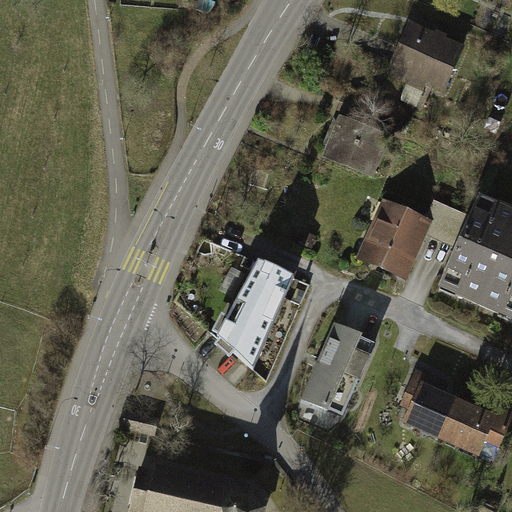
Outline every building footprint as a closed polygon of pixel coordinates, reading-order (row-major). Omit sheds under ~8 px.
[(407,25),(386,73),(408,83),(411,76),(442,90),(461,49),(407,25)] [(371,107),(342,96),(337,108),(367,119),(371,107)] [(381,137),(334,120),(328,137),(333,139),(326,157),(368,172),(381,137)] [(511,212),(475,197),(466,217),(452,249),(432,294),(511,328),(511,212)] [(400,286),(423,237),(429,223),(421,220),(379,200),(350,264),(400,286)] [(421,220),(429,223),(423,237),(452,249),(466,217),(429,202),(421,220)] [(313,238),(303,233),(299,243),(309,247),(313,238)] [(295,280),(258,263),(216,339),(252,372),(295,280)] [(335,328),(304,402),(342,417),(372,343),(335,328)] [(408,389),(418,393),(420,387),(427,390),(432,380),(415,373),(408,389)] [(405,422),(442,438),(457,402),(435,393),(427,390),(420,387),(418,393),(405,422)] [(487,415),(457,402),(442,438),(492,459),(511,415),(501,411),(491,407),(487,415)] [(152,421),(121,414),(118,429),(148,436),(150,430),(152,421)] [(263,511),(249,492),(152,471),(151,479),(139,477),(136,492),(132,511),(263,511)]
